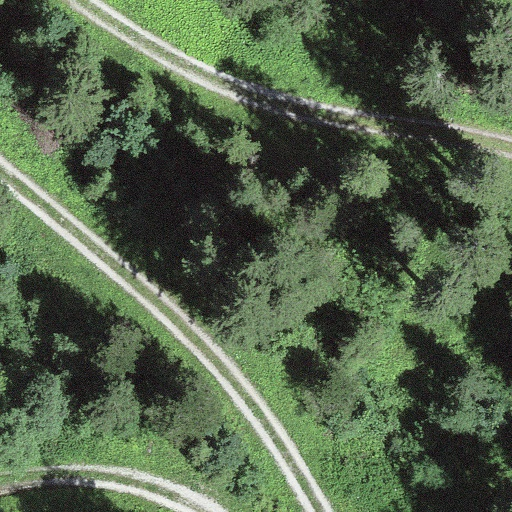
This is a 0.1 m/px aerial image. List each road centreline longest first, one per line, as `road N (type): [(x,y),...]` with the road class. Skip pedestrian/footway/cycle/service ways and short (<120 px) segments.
road 1 (track): [(312,511),(255,421),(121,275),(0,175)]
road 2 (track): [(84,0),(173,63),(337,121),(511,147)]
road 3 (track): [(0,479),(119,480),(200,511)]
